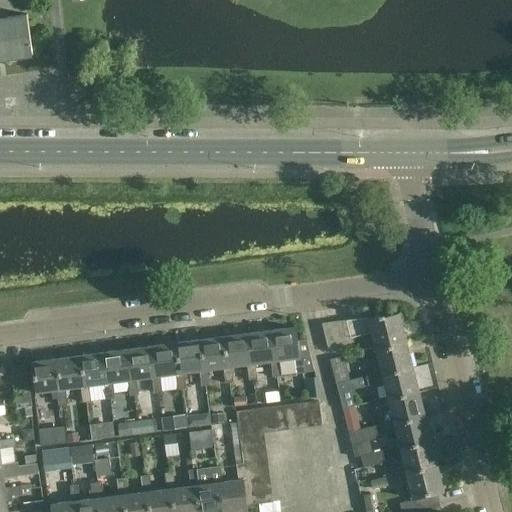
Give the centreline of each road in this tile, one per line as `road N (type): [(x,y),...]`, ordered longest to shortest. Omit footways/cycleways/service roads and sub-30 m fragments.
road 1 (residential): [(0,340),(427,281)]
road 2 (tertiary): [(408,156),(0,153)]
road 3 (residential): [(487,511),(427,281)]
road 4 (residential): [(427,281),(413,232),(408,156)]
